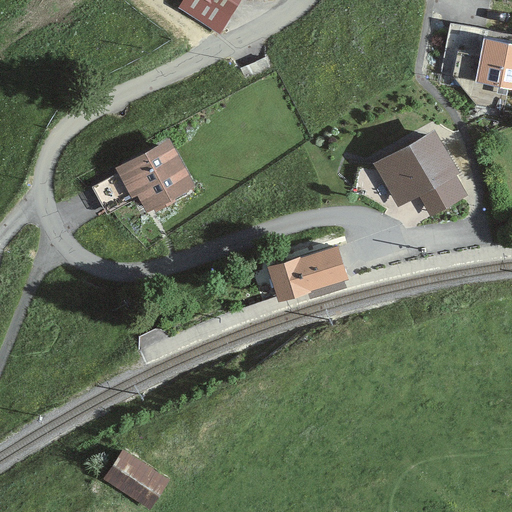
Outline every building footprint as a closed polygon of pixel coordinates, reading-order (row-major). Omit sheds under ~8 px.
[(182,0),(178,6),(220,33),(239,0),(182,0)] [(443,51),(481,57),(477,79),(511,85),(511,38),(485,34),(486,26),(449,20),(443,51)] [(460,171),(435,126),(374,160),(398,205),(419,194),(430,214),(468,194),(456,173),(460,171)] [(196,183),(170,134),(118,163),(145,211),(196,183)] [(338,249),(270,268),(279,296),(346,277),(338,249)] [(104,476),(153,507),(173,475),(124,445),(104,476)]
